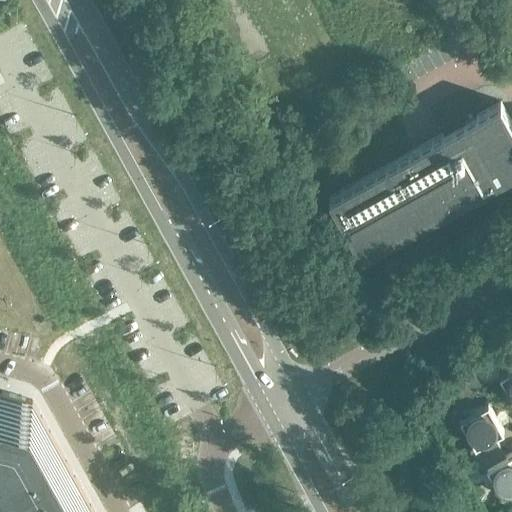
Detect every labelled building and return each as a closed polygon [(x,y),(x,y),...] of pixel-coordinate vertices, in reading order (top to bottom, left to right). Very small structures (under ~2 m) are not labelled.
[(362,254),(511,170),(511,120),(501,100),(330,195),(362,254)] [(511,366),(509,366),(506,366),(504,367),(503,368),(501,369),(500,371),(499,373),(499,375),(499,377),(499,379),(499,380),(500,382),(501,383),(502,385),(504,386),(506,387),(507,387),(511,395),(511,366)] [(2,391),(0,390),(0,461),(28,511),(95,511),(33,400),(2,391)] [(495,435),(504,430),(500,423),(489,402),(474,410),(472,409),(469,409),(467,410),(465,411),(463,412),(462,413),(461,414),(460,416),(460,417),(459,420),(459,421),(459,423),(460,424),(461,427),(463,428),(464,429),(466,430),(468,431),(476,445),(470,449),(475,459),(500,445),(495,435)] [(511,452),(506,456),(500,445),(475,459),(481,469),(487,466),(495,480),(495,481),(495,483),(494,484),(495,485),(495,487),(495,488),(496,490),(498,492),(499,493),(502,495),(504,495),(506,495),(507,495),(509,495),(511,494),(511,492),(511,452)]
